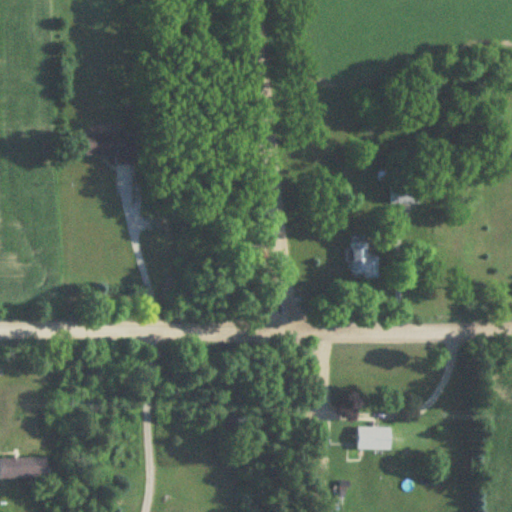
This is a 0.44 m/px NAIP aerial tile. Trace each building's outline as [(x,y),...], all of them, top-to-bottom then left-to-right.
[(114,165),(133,165),(133,146),(125,146),(125,134),(85,134),(85,157),(114,157),(114,165)] [(419,205),(419,186),(387,186),(387,205),(419,205)] [(348,278),(376,278),(376,257),(365,257),(365,236),(348,236),(348,278)] [(353,452),(389,452),(389,428),(353,428),(353,452)] [(0,479),(46,479),(46,459),(0,459),(0,479)]
